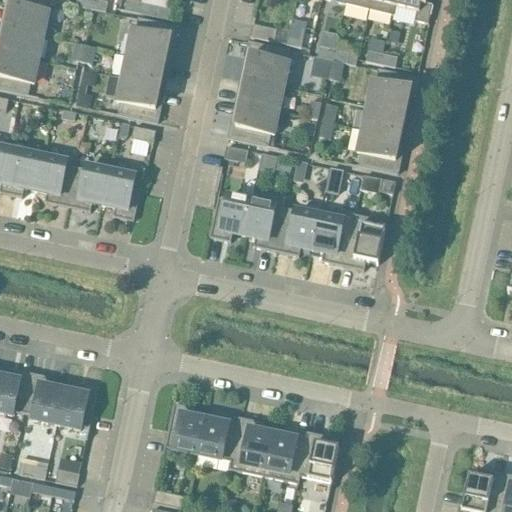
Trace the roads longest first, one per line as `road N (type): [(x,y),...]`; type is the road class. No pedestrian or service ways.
road 1 (residential): [(443,421),(145,358)]
road 2 (tertiary): [(162,277),(457,341)]
road 3 (residential): [(162,277),(220,0)]
road 4 (unclassified): [(457,341),(511,83)]
road 5 (residential): [(162,277),(0,242)]
road 6 (tertiary): [(112,511),(145,358)]
road 7 (residential): [(0,326),(145,358)]
